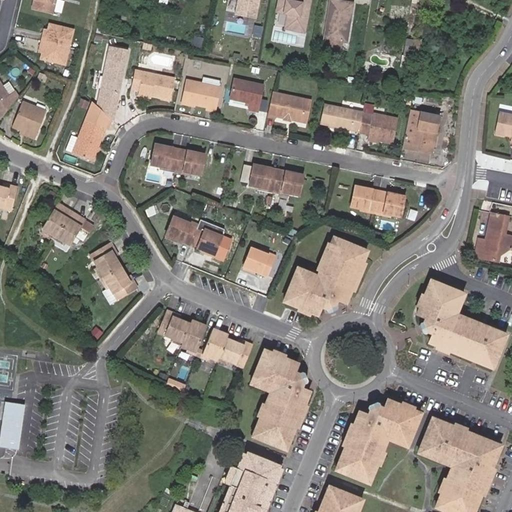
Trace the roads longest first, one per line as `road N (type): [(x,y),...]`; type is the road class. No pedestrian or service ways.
road 1 (residential): [(105,192),(136,126),(201,129),(464,183)]
road 2 (residential): [(168,279),(314,342)]
road 3 (residential): [(467,172),(474,85),(511,34)]
road 4 (residential): [(387,369),(511,422)]
road 5 (residential): [(341,393),(292,511)]
